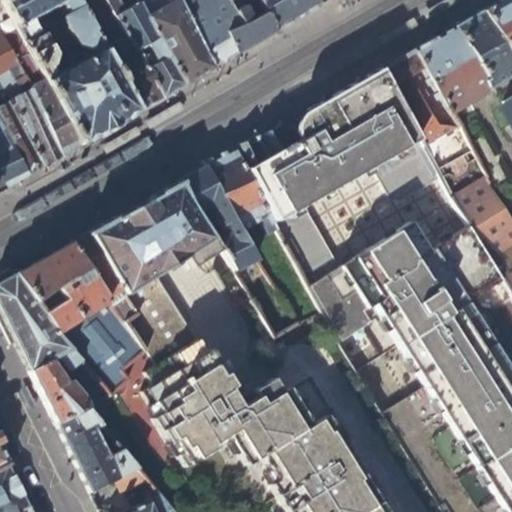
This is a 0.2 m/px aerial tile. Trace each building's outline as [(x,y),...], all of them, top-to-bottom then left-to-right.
[(15,41),(3,48),(21,81),(33,75),(42,91),(48,88),(0,0),(0,13),(3,19),(0,21),(0,23),(4,30),(6,30),(9,30),(15,41)] [(94,137),(114,125),(132,115),(137,112),(74,0),(0,0),(48,88),(54,98),(79,145),(94,137)] [(159,99),(103,0),(74,0),(137,112),(152,103),(159,99)] [(103,0),(159,99),(172,91),(181,86),(133,0),(103,0)] [(195,78),(209,70),(174,0),(133,0),(181,86),(195,78)] [(174,0),(209,70),(224,62),(235,55),(221,32),(236,24),(222,0),(174,0)] [(222,0),(236,24),(221,32),(235,55),(257,42),(273,33),(256,1),(242,8),(238,0),(222,0)] [(255,0),(256,1),(273,33),(306,14),(329,0),(255,0)] [(462,1),(461,0),(443,0),(422,12),(427,20),(462,1)] [(511,0),(496,0),(477,12),(511,73),(511,75),(511,0)] [(492,84),(511,73),(477,12),(465,18),(450,27),(494,106),(499,104),(501,99),(492,84)] [(419,25),(415,17),(379,36),(384,45),(419,25)] [(496,110),(494,106),(450,27),(441,32),(415,46),(451,108),(459,104),(467,100),(479,119),(496,110)] [(13,82),(2,89),(42,167),(55,160),(61,156),(35,108),(21,81),(3,48),(0,42),(0,70),(5,68),(13,82)] [(457,122),(451,108),(415,46),(400,54),(385,63),(426,137),(457,122)] [(334,92),(373,168),(391,200),(404,197),(442,175),(426,137),(385,63),(358,78),(334,92)] [(0,130),(26,176),(36,171),(42,167),(2,89),(0,85),(0,130)] [(373,168),(334,92),(303,109),(302,114),(299,122),(298,133),(307,150),(320,171),(333,191),(373,168)] [(54,98),(35,108),(61,156),(73,149),(79,145),(54,98)] [(185,110),(180,102),(145,121),(150,130),(185,110)] [(291,120),(279,126),(317,196),(333,191),(320,171),(298,133),(299,122),(302,114),(291,120)] [(458,134),(481,175),(511,158),(511,136),(505,125),(504,123),(479,138),(471,126),(458,134)] [(142,134),(137,126),(102,145),(107,154),(142,134)] [(500,511),(506,511),(374,300),(352,257),(335,268),(299,206),(317,196),(279,126),(266,133),(256,139),(322,255),(359,329),(364,325),(358,313),(369,307),(500,511)] [(0,180),(5,188),(19,180),(26,176),(0,130),(0,180)] [(337,343),(359,329),(322,255),(256,139),(254,136),(229,147),(271,227),(296,273),(337,343)] [(263,232),(271,227),(229,147),(214,155),(199,162),(203,168),(237,230),(255,219),(263,232)] [(511,158),(481,175),(483,177),(511,229),(511,158)] [(254,258),(237,230),(203,168),(179,182),(221,249),(239,278),(245,275),(240,267),(254,258)] [(449,197),(466,227),(511,307),(511,229),(483,177),(449,197)] [(188,269),(221,249),(179,182),(164,190),(145,200),(182,260),(188,269)] [(174,265),(182,260),(145,200),(137,205),(134,206),(120,214),(157,275),(174,265)] [(155,277),(157,275),(120,214),(107,221),(85,233),(112,283),(122,297),(136,316),(123,327),(143,353),(153,369),(142,376),(151,389),(143,394),(151,408),(156,404),(162,414),(154,420),(169,445),(173,442),(180,453),(176,455),(184,468),(216,448),(213,444),(227,436),(231,443),(234,440),(241,451),(237,453),(245,467),(259,458),(268,472),(273,468),(280,479),(269,486),(284,511),(383,511),(370,491),(366,494),(359,483),(363,480),(340,442),(335,445),(328,434),(332,431),(324,418),(309,426),(302,414),(297,417),(291,407),(295,404),(287,391),(281,394),(272,382),(235,404),(155,277)] [(511,465),(511,381),(489,345),(511,331),(511,307),(466,227),(422,254),(404,224),(374,243),(415,318),(421,320),(511,465)] [(100,292),(112,283),(85,233),(68,243),(100,292)] [(100,292),(68,243),(39,259),(12,274),(72,354),(80,363),(106,395),(109,398),(129,382),(121,372),(143,353),(123,327),(109,306),(100,292)] [(506,511),(511,511),(511,465),(421,320),(415,318),(374,243),(352,257),(374,300),(506,511)] [(55,358),(65,370),(80,363),(72,354),(12,274),(6,278),(0,280),(0,316),(7,331),(27,371),(48,361),(55,358)] [(100,292),(109,306),(122,297),(112,283),(100,292)] [(122,297),(109,306),(123,327),(136,316),(122,297)] [(367,357),(375,352),(361,328),(352,333),(367,357)] [(60,383),(48,361),(27,371),(41,399),(53,423),(84,407),(79,399),(65,380),(60,383)] [(92,403),(106,395),(80,363),(65,370),(92,403)] [(25,383),(18,387),(28,407),(35,403),(25,383)] [(98,425),(84,407),(53,423),(70,457),(87,492),(111,480),(133,468),(121,452),(100,463),(85,432),(98,425)] [(29,511),(6,464),(0,467),(0,511),(29,511)] [(143,480),(133,468),(111,480),(118,492),(143,480)] [(169,511),(155,494),(119,511),(169,511)]
